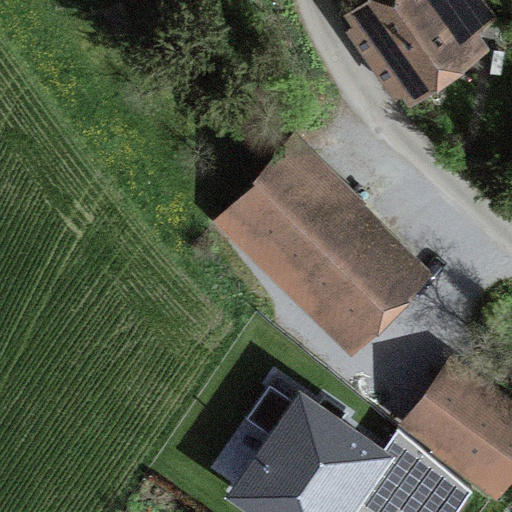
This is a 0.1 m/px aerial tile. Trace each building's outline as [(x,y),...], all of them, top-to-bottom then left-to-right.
[(360,0),(375,20),(353,35),(395,98),(495,31),(474,0),(360,0)] [(350,342),(412,289),(306,165),(244,218),(350,342)] [(480,471),(511,433),(511,404),(469,368),(422,423),(480,471)] [(239,487),(274,511),(337,511),(380,451),(302,397),(239,487)] [(451,511),(471,484),(421,443),(384,497),(405,511),(451,511)]
